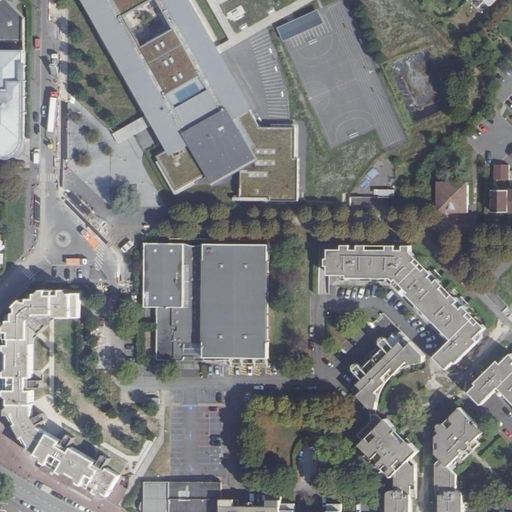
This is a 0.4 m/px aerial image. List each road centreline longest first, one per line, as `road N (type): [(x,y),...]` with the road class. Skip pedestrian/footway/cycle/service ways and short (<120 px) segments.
road 1 (residential): [(76,242),(100,252),(115,276),(119,383),(233,386)]
road 2 (residential): [(58,227),(47,196),(48,0)]
road 3 (residential): [(233,386),(319,384),(375,331)]
road 4 (residential): [(233,386),(231,511)]
